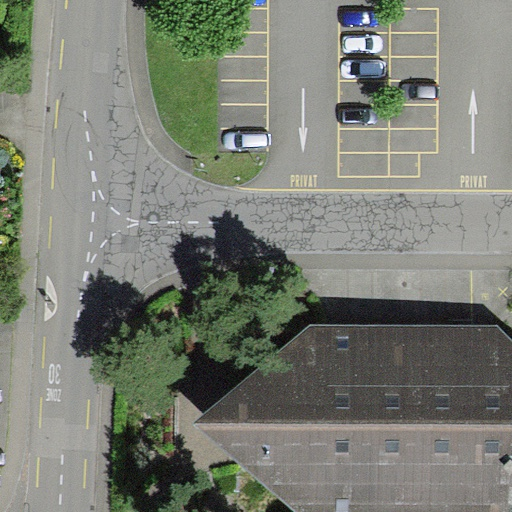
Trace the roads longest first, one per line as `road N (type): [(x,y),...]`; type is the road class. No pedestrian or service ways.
road 1 (residential): [(94,216),(511,228)]
road 2 (tertiary): [(63,511),(78,306),(94,216)]
road 3 (tertiary): [(94,216),(86,78),(92,0)]
